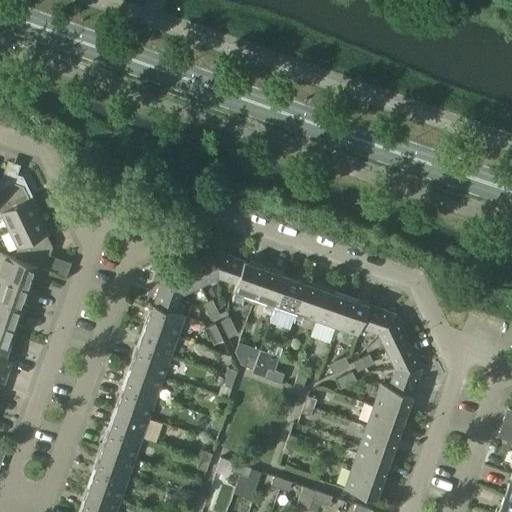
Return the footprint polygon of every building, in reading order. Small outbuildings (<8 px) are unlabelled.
[(30,197),(29,197),(27,193),(30,192),(22,176),(16,174),(13,181),(3,186),(0,185),(0,210),(1,211),(9,229),(39,214),(30,197)] [(49,255),(53,245),(47,233),(48,232),(39,214),(9,229),(18,247),(15,256),(37,264),(39,260),(49,255)] [(190,263),(201,285),(218,276),(217,250),(190,263)] [(236,283),(237,283),(245,260),(217,250),(218,276),(236,283)] [(15,256),(2,252),(0,255),(0,274),(30,285),(37,264),(15,256)] [(236,283),(233,290),(255,298),(266,267),(245,260),(237,283),(236,283)] [(201,285),(190,263),(164,276),(183,293),(201,285)] [(266,267),(255,298),(275,305),(286,274),(266,267)] [(0,297),(23,306),(30,285),(0,274),(0,297)] [(306,281),(286,274),(275,305),(270,321),(290,328),(296,312),(306,281)] [(177,312),(177,311),(183,293),(164,276),(154,304),(177,312)] [(316,319),(327,288),(306,281),(296,312),(316,319)] [(327,288),(316,319),(336,327),(347,296),(327,288)] [(358,334),(360,326),(368,303),(347,296),(336,327),(358,334)] [(23,306),(0,297),(0,320),(16,326),(23,306)] [(209,301),(217,317),(221,315),(213,299),(209,301)] [(217,317),(209,301),(204,303),(212,319),(217,317)] [(360,326),(378,332),(396,313),(368,303),(360,326)] [(185,314),(177,311),(177,312),(154,304),(146,324),(177,335),(185,314)] [(387,350),(409,339),(396,313),(378,332),(387,350)] [(230,316),(221,320),(229,337),(238,332),(230,316)] [(16,326),(0,320),(0,343),(9,347),(16,326)] [(207,327),(214,343),(224,339),(216,323),(207,327)] [(139,345),(170,356),(177,335),(146,324),(139,345)] [(409,339),(387,350),(395,367),(422,366),(409,339)] [(9,347),(0,343),(0,366),(8,369),(12,357),(6,355),(9,347)] [(132,365),(163,376),(170,356),(139,345),(132,365)] [(356,365),(372,357),(370,353),(354,361),(356,365)] [(256,358),(248,355),(245,364),(253,367),(256,358)] [(330,364),(334,373),(351,365),(346,356),(330,364)] [(270,357),(264,375),(272,378),(275,369),(279,360),(270,357)] [(372,357),(356,365),(358,370),(375,362),(372,357)] [(125,385),(156,396),(163,376),(132,365),(125,385)] [(8,369),(0,366),(0,379),(4,381),(8,369)] [(237,369),(228,366),(225,375),(234,378),(237,369)] [(395,367),(389,385),(389,386),(412,394),(422,366),(395,367)] [(275,369),(272,378),(281,381),(284,372),(275,369)] [(337,378),(341,387),(357,380),(353,371),(337,378)] [(306,376),(297,373),(294,382),(303,385),(306,376)] [(222,383),(231,386),(234,378),(225,375),(222,383)] [(389,385),(381,382),(374,404),(405,415),(412,394),(389,386),(389,385)] [(118,406),(149,417),(156,396),(125,385),(118,406)] [(313,391),(312,395),(307,394),(304,402),(313,406),(326,410),(329,400),(326,399),(327,395),(313,391)] [(301,411),(310,414),(313,406),(304,402),(301,411)] [(405,415),(374,404),(367,424),(397,435),(405,415)] [(111,426),(142,437),(149,417),(118,406),(111,426)] [(215,417),(224,420),(227,412),(218,408),(215,417)] [(212,425),(221,428),(224,420),(215,417),(212,425)] [(359,445),(390,456),(397,435),(367,424),(359,445)] [(104,447),(135,457),(142,437),(111,426),(104,447)] [(298,436),(289,433),(286,442),(295,445),(298,436)] [(283,450),(292,453),(295,445),(286,442),(283,450)] [(390,456),(359,445),(352,465),(383,476),(390,456)] [(97,467),(128,478),(135,457),(104,447),(97,467)] [(200,458),(209,461),(212,452),(203,449),(200,458)] [(197,466),(207,469),(209,461),(200,458),(197,466)] [(239,472),(243,463),(234,460),(231,469),(239,472)] [(248,475),(251,466),(243,463),(239,472),(248,475)] [(345,486),(376,497),(383,476),(352,465),(345,486)] [(89,487),(120,498),(128,478),(97,467),(89,487)] [(275,475),(272,484),(280,487),(283,478),(275,475)] [(289,490),(292,480),(283,478),(280,487),(289,490)] [(82,508),(94,511),(115,511),(120,498),(89,487),(82,508)] [(316,489),(309,508),(317,511),(321,501),(324,492),(316,489)] [(198,493),(189,490),(186,498),(195,502),(198,493)] [(329,504),(333,495),(324,492),(321,501),(329,504)] [(498,511),(511,511),(511,496),(504,494),(498,511)] [(183,507),(192,510),(195,502),(186,498),(183,507)] [(356,503),(353,511),(362,511),(365,506),(356,503)]
